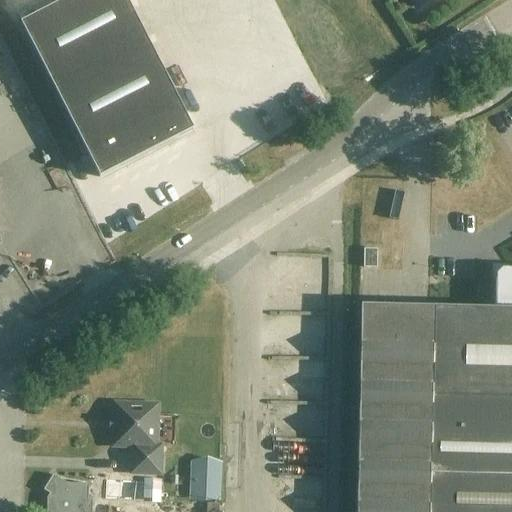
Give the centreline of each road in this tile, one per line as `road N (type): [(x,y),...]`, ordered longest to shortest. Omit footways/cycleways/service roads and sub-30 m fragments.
road 1 (tertiary): [(0,364),(317,163)]
road 2 (unclassified): [(329,511),(336,181),(317,163)]
road 3 (tertiary): [(317,163),(420,74),(511,18)]
